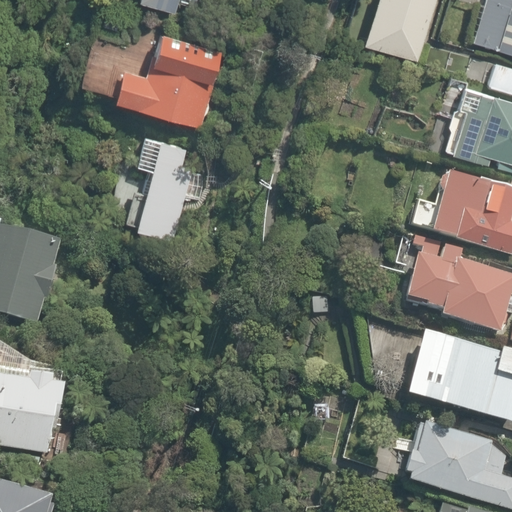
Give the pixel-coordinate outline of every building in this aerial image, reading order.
[(135,0),(135,1),(170,11),(173,1),(206,10),(208,0),(135,0)] [(434,0),(369,0),(356,41),(416,59),(434,0)] [(511,0),(481,0),(466,50),(511,62),(511,0)] [(216,48),(156,26),(146,50),(129,48),(130,44),(113,39),(111,49),(87,42),(75,83),(111,93),(109,100),(195,126),(200,113),(206,116),(212,101),(204,98),(209,85),(203,82),(216,48)] [(511,100),(466,88),(461,104),(450,100),(442,129),(446,131),(440,150),(484,163),(486,156),(511,163),(511,100)] [(141,134),(116,216),(130,221),(128,227),(168,239),(181,196),(198,201),(203,183),(185,178),(193,150),(141,134)] [(505,258),(511,234),(511,178),(509,177),(507,186),(476,178),(475,180),(438,170),(429,202),(412,197),(404,226),(448,238),(447,241),(505,258)] [(55,242),(0,226),(0,314),(33,323),(55,242)] [(458,250),(418,240),(414,254),(410,253),(399,296),(422,302),(422,306),(434,309),(433,316),(494,332),(509,273),(456,259),(458,250)] [(494,350),(417,328),(398,393),(507,423),(511,379),(511,350),(495,345),(494,350)] [(6,366),(0,364),(0,448),(46,456),(61,367),(22,361),(19,377),(4,375),(6,366)] [(440,439),(415,432),(402,483),(496,507),(495,511),(499,511),(511,511),(511,479),(506,478),(510,460),(501,458),(505,444),(443,429),(440,439)] [(42,511),(47,498),(0,482),(0,511),(42,511)]
